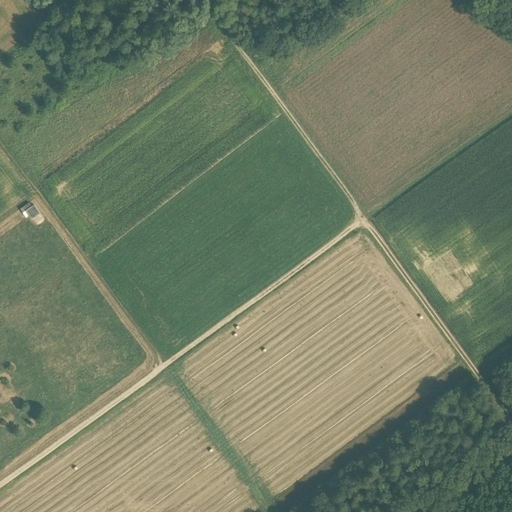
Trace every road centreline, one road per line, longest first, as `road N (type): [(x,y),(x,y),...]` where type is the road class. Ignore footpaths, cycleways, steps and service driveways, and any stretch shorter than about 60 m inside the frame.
road 1 (track): [(272,511),(0,142)]
road 2 (track): [(0,485),(364,223)]
road 3 (track): [(364,223),(205,5)]
road 4 (track): [(511,422),(364,223)]
